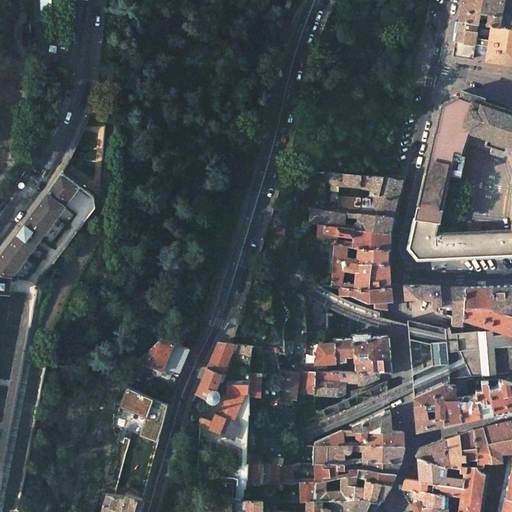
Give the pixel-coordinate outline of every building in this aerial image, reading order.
[(511,16),(501,15),(503,0),(462,0),(458,19),(476,22),(477,14),(485,16),(484,23),(489,24),(511,27),(511,16)] [(452,55),(473,58),(474,53),(486,54),(488,38),(476,36),(475,36),(476,31),(477,31),(478,22),(476,22),(458,19),(456,19),(452,41),(454,41),(452,55)] [(486,54),(485,60),(511,64),(511,27),(489,24),(488,38),(486,54)] [(511,110),(482,101),(484,98),(462,90),(460,96),(458,95),(440,105),(434,131),(434,130),(408,247),(417,259),(511,254),(511,222),(511,223),(511,228),(437,232),(453,152),(461,154),(465,142),(469,130),(487,136),(485,143),(492,145),(490,150),(503,155),(504,150),(511,152),(511,149),(511,110)] [(465,142),(490,150),(492,145),(485,143),(487,136),(469,130),(465,142)] [(511,149),(511,152),(504,150),(503,155),(511,157),(511,174),(511,183),(511,190),(511,200),(511,199),(511,149)] [(0,298),(9,298),(12,276),(65,205),(85,221),(95,207),(94,195),(88,191),(62,171),(61,172),(53,185),(48,192),(0,256),(0,298)] [(358,173),(325,171),(325,184),(328,184),(340,184),(342,185),(357,186),(358,173)] [(380,174),(380,175),(360,173),(358,173),(357,186),(359,186),(359,185),(371,187),(370,192),(375,193),(377,195),(378,195),(378,196),(391,197),(391,198),(396,199),(403,179),(403,177),(397,176),(390,175),(380,174)] [(369,192),(369,197),(355,197),(355,212),(393,215),(396,199),(391,198),(391,197),(378,196),(378,195),(377,195),(375,193),(370,192),(369,192)] [(355,212),(355,197),(339,196),(337,196),(337,207),(337,211),(355,212)] [(317,223),(359,228),(389,232),(393,215),(355,212),(337,211),(323,210),(310,207),(309,223),(313,224),(313,223),(317,223)] [(389,248),(389,232),(359,228),(317,223),(316,234),(312,234),(311,238),(334,242),(348,245),(357,247),(389,248)] [(357,247),(356,258),(347,256),(348,245),(334,242),(323,281),(339,284),(354,287),(390,285),(389,264),(389,262),(388,262),(389,248),(357,247)] [(367,300),(374,300),(374,306),(381,307),(386,308),(386,300),(392,300),(390,285),(354,287),(339,284),(340,294),(350,294),(367,300)] [(443,312),(452,315),(452,322),(463,324),(463,317),(465,286),(441,286),(441,284),(416,284),(404,284),(406,298),(419,297),(432,299),(432,303),(439,304),(440,308),(444,308),(443,312)] [(511,284),(491,285),(493,309),(511,314),(511,284)] [(511,333),(511,314),(493,309),(491,285),(465,286),(463,317),(497,329),(511,333)] [(321,331),(306,329),(301,329),(301,342),(293,341),(291,352),(284,351),(275,352),(279,372),(282,372),(300,372),(314,371),(319,343),(320,337),(321,331)] [(443,341),(430,342),(431,364),(443,363),(450,363),(451,374),(476,373),(482,373),(486,373),(494,373),(494,364),(494,348),(511,347),(507,334),(493,334),(493,329),(455,333),(457,340),(448,341),(443,341)] [(334,338),(334,342),(335,362),(347,361),(347,356),(354,355),(356,371),(379,369),(379,370),(387,371),(391,371),(388,333),(383,334),(371,335),(371,332),(352,334),(352,336),(334,338)] [(494,364),(494,373),(511,372),(511,333),(507,334),(511,347),(494,348),(494,364)] [(167,370),(179,375),(189,348),(187,347),(162,337),(137,360),(144,364),(166,372),(167,370)] [(231,350),(251,353),(251,344),(233,342),(218,341),(195,393),(201,396),(205,398),(207,400),(208,402),(209,402),(211,403),(213,403),(216,402),(218,400),(219,397),(220,395),(214,389),(231,350)] [(314,371),(329,370),(328,362),(335,362),(334,342),(319,343),(314,371)] [(128,380),(144,364),(137,360),(118,379),(117,382),(123,384),(125,385),(128,380)] [(125,385),(169,404),(180,376),(179,375),(167,370),(166,372),(144,364),(128,380),(125,385)] [(358,383),(362,383),(379,375),(379,370),(379,369),(356,371),(352,371),(335,370),(329,370),(300,372),(282,372),(284,398),(302,400),(302,392),(313,393),(313,394),(328,394),(338,395),(345,392),(345,381),(340,380),(341,375),(359,376),(358,383)] [(262,397),(262,373),(249,373),(249,380),(249,393),(249,396),(262,397)] [(476,380),(476,373),(465,375),(465,376),(468,395),(469,395),(476,394),(476,389),(476,380)] [(482,389),(476,389),(476,394),(480,416),(493,413),(489,389),(489,384),(488,380),(486,373),(482,373),(476,373),(476,380),(481,380),(482,389)] [(436,416),(437,425),(462,420),(461,402),(466,402),(466,396),(468,395),(465,376),(461,377),(460,377),(450,380),(450,383),(444,383),(443,383),(432,388),(414,396),(414,404),(425,402),(427,412),(434,412),(436,411),(436,416)] [(502,386),(489,389),(493,413),(511,408),(511,382),(500,379),(502,386)] [(226,380),(227,395),(245,393),(249,393),(249,380),(226,380)] [(147,415),(164,422),(169,404),(125,385),(123,384),(120,393),(126,395),(123,402),(118,401),(116,406),(122,408),(116,424),(127,427),(131,413),(130,412),(131,410),(147,415)] [(212,420),(199,416),(199,425),(222,434),(224,431),(233,435),(238,421),(234,420),(237,413),(245,413),(245,402),(241,402),(245,393),(227,395),(226,395),(218,414),(215,412),(212,420)] [(480,416),(476,394),(469,395),(466,396),(466,402),(461,402),(462,420),(472,418),(480,416)] [(414,404),(416,430),(437,425),(436,416),(428,417),(427,412),(425,402),(414,404)] [(390,409),(387,409),(354,424),(352,425),(351,430),(391,431),(391,430),(390,409)] [(140,434),(159,441),(164,422),(147,415),(140,434)] [(338,424),(341,429),(352,425),(354,424),(352,419),(338,424)] [(461,500),(458,511),(511,511),(511,425),(510,419),(473,429),(476,449),(477,465),(465,466),(465,471),(464,471),(463,478),(462,486),(463,486),(461,494),(461,500)] [(404,445),(402,430),(391,430),(391,431),(351,430),(341,429),(314,441),(314,445),(344,445),(363,444),(404,445)] [(461,454),(464,457),(465,466),(477,465),(476,449),(473,429),(461,432),(459,433),(461,454)] [(445,438),(446,465),(460,466),(460,470),(464,471),(465,471),(465,466),(464,457),(461,454),(459,433),(457,434),(445,438)] [(418,456),(446,465),(445,438),(445,437),(420,446),(415,455),(418,456)] [(404,445),(363,444),(344,445),(314,445),(313,445),(313,464),(343,462),(354,461),(361,461),(370,460),(400,462),(404,445)] [(444,475),(446,465),(418,456),(420,480),(462,486),(463,478),(444,475)] [(354,465),(354,461),(343,462),(344,469),(353,469),(366,469),(396,473),(400,462),(370,460),(361,461),(361,466),(354,465)] [(317,482),(325,480),(340,477),(356,475),(365,478),(391,484),(396,473),(366,469),(353,469),(344,469),(343,462),(313,464),(285,465),(248,463),(245,486),(253,485),(285,483),(301,483),(317,482)] [(301,483),(301,502),(305,502),(339,497),(348,498),(354,496),(380,501),(391,484),(365,478),(364,482),(362,482),(361,483),(360,485),(356,484),(356,475),(340,477),(340,489),(327,490),(325,480),(317,482),(301,483)] [(403,488),(461,494),(463,486),(462,486),(420,480),(405,478),(403,488)] [(410,503),(447,507),(448,497),(461,500),(461,494),(403,488),(405,495),(410,503)] [(107,493),(101,511),(139,511),(144,498),(126,493),(125,495),(116,494),(107,493)] [(348,498),(339,497),(305,502),(304,511),(293,511),(274,510),(273,511),(370,511),(380,501),(354,496),(348,498)] [(262,511),(263,501),(245,501),(245,507),(236,507),(236,511),(262,511)] [(415,511),(446,511),(447,507),(410,503),(414,508),(415,511)]
